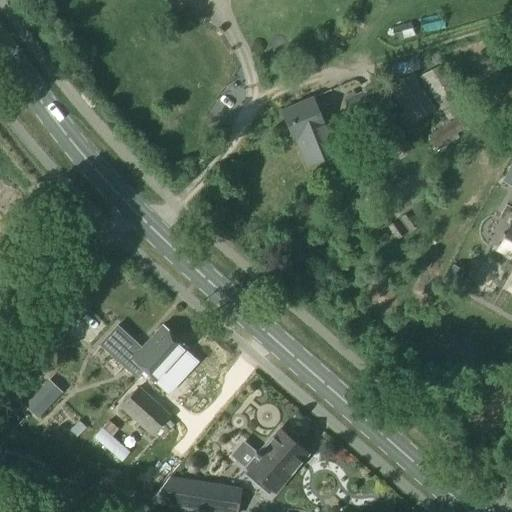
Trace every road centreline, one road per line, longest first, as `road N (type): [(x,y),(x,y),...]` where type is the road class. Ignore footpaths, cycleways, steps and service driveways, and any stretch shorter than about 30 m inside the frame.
road 1 (primary): [(472,511),(152,229),(68,135),(0,41)]
road 2 (unknown): [(232,0),(257,45),(258,80),(247,114),(180,219)]
